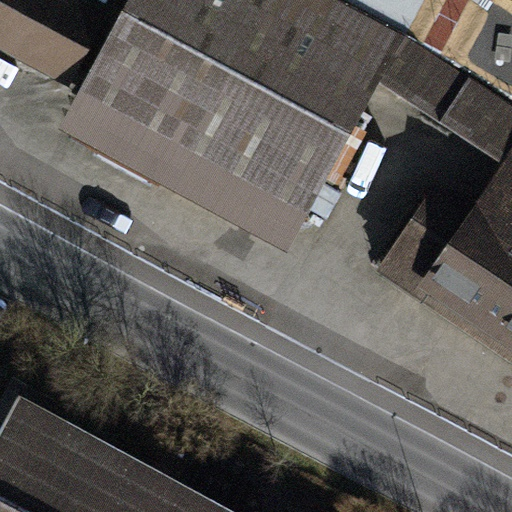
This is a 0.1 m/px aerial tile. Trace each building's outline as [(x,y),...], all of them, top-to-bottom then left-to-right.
[(0,0),(0,38),(68,75),(100,14),(73,0),(0,0)] [(511,246),(511,114),(398,40),(323,0),(134,0),(82,95),(302,216),(376,80),(510,167),(475,221),(511,246)] [(164,157),(110,128),(96,154),(150,183),(164,157)] [(309,208),(327,218),(341,190),(323,181),(309,208)] [(511,246),(475,221),(438,194),(385,271),(511,356),(511,246)] [(0,511),(235,511),(19,395),(0,430),(0,511)]
